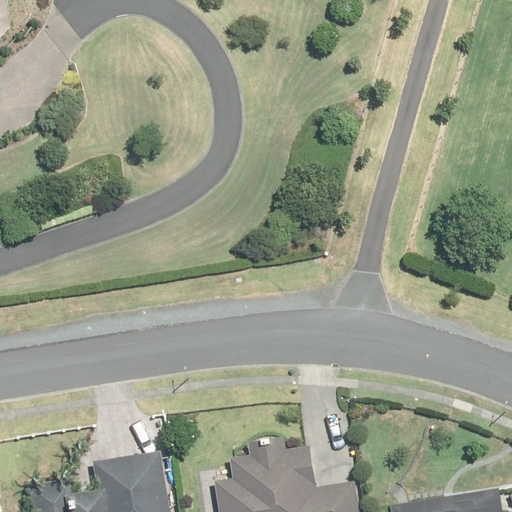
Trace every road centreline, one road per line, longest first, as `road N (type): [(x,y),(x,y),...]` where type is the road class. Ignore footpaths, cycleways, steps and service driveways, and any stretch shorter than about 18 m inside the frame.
road 1 (unknown): [(0,279),(161,226),(198,204),(226,153),(218,94),(196,61),(149,28),(121,23),(85,37),(25,104),(0,117)]
road 2 (residential): [(0,369),(189,338),(349,334),(456,357),(511,380)]
